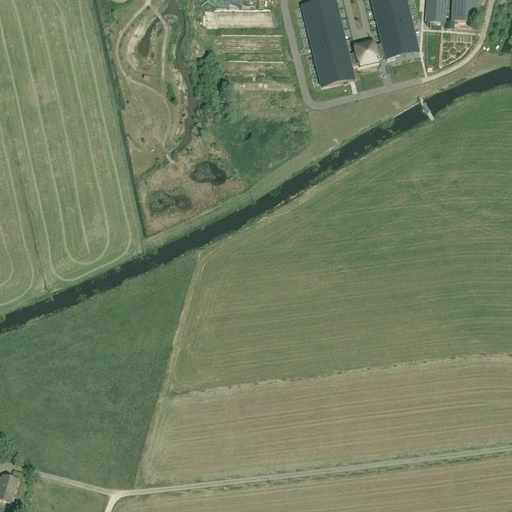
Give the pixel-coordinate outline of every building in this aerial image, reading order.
[(404,49),(417,46),(405,0),(371,0),(382,45),(375,47),(374,44),(355,49),(356,55),(349,57),(334,0),(302,8),(322,89),(347,83),(347,82),(345,75),(345,74),(343,69),(352,67),(359,66),(359,68),(378,63),(377,60),(385,58),(386,59),(405,54),(404,49)] [(445,25),(446,0),(426,0),(425,23),(445,25)] [(478,24),(479,0),(452,0),(451,22),(478,24)] [(228,38),(213,39),(215,55),(234,53),(233,46),(229,47),(228,38)] [(253,53),(269,52),(268,38),(237,39),(237,45),(247,45),(247,54),(253,54),(253,53)] [(0,501),(11,505),(18,482),(3,477),(2,479),(0,478),(0,501)]
